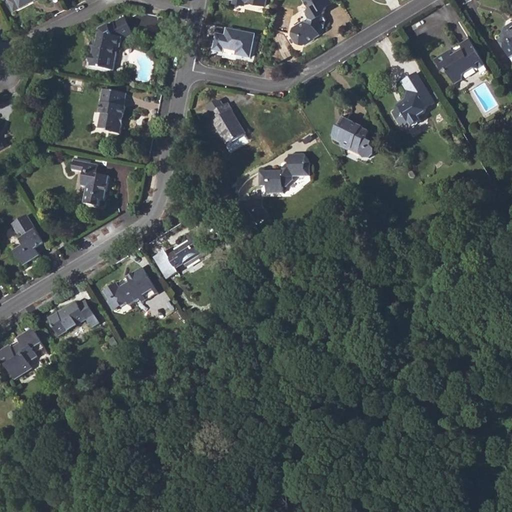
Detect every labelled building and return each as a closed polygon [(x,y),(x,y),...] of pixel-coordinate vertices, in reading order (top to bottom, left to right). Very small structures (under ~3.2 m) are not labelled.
[(37,0),(8,0),(14,12),(37,0)] [(304,45),(307,44),(307,45),(316,39),(316,38),(322,35),(320,31),(326,27),(327,19),(324,14),(326,12),(327,7),(334,3),(332,0),(304,0),(310,8),(308,14),(309,16),(308,22),(304,21),(293,27),(291,35),(297,44),(304,45)] [(92,55),(90,63),(91,63),(90,67),(114,71),(119,49),(121,49),(123,41),(123,37),(132,32),(125,17),(101,29),(98,43),(95,43),(94,49),(93,55),(92,55)] [(511,24),(505,28),(503,36),(499,38),(511,58),(511,57),(511,24)] [(132,32),(123,37),(123,41),(134,35),(132,32)] [(436,59),(444,73),(448,71),(456,85),(463,81),(464,76),(476,69),(481,70),(487,67),(469,39),(460,44),(462,48),(464,51),(454,57),(452,55),(450,51),(436,59)] [(464,51),(462,48),(452,55),(454,57),(464,51)] [(403,128),(410,124),(412,127),(423,121),(421,117),(426,114),(427,109),(436,104),(417,73),(402,82),(408,91),(406,100),(405,105),(400,108),(393,113),(403,128)] [(100,128),(108,130),(108,132),(122,134),(123,125),(122,124),(123,118),(125,118),(127,107),(125,107),(128,94),(104,89),(99,113),(103,114),(100,128)] [(406,100),(404,100),(398,104),(400,108),(405,105),(406,100)] [(221,131),(220,132),(228,145),(246,134),(233,111),(234,110),(229,103),(211,114),(221,131)] [(335,140),(341,143),(343,147),(361,155),(364,158),(370,158),(375,154),(375,149),(372,146),(373,143),(366,139),(370,131),(363,128),(363,127),(347,118),(343,127),(339,125),(333,136),(335,140)] [(284,187),(288,187),(294,181),(294,176),(312,176),(312,164),(307,164),(306,155),(290,155),(290,164),(287,164),(283,168),(283,170),(261,171),(261,186),(268,186),(268,193),(283,194),(284,194),(284,187)] [(82,186),(87,187),(84,203),(99,206),(101,199),(106,201),(110,176),(97,174),(99,164),(74,160),(72,169),(85,172),(82,186)] [(22,231),(26,236),(21,239),(25,245),(15,251),(24,266),(34,260),(33,259),(40,255),(39,252),(48,247),(28,215),(14,224),(19,233),(22,231)] [(205,244),(208,242),(203,234),(200,236),(198,231),(188,237),(191,242),(168,255),(165,251),(155,258),(168,280),(179,273),(178,270),(186,265),(188,268),(202,259),(200,256),(210,251),(205,244)] [(65,245),(62,241),(57,244),(60,249),(65,245)] [(212,253),(210,251),(200,256),(202,259),(212,253)] [(112,300),(116,306),(122,307),(129,303),(131,306),(141,300),(144,304),(159,294),(143,268),(127,277),(130,282),(122,287),(119,289),(116,284),(105,291),(110,301),(112,300)] [(114,312),(122,307),(116,306),(112,300),(110,301),(108,303),(114,312)] [(88,321),(93,328),(100,323),(87,301),(79,306),(77,302),(49,320),(61,337),(88,321)] [(21,377),(33,370),(30,363),(39,357),(37,353),(40,351),(45,348),(34,329),(24,334),(31,345),(25,349),(22,344),(18,346),(20,349),(15,352),(11,346),(0,353),(5,361),(9,359),(11,364),(7,366),(14,376),(19,373),(21,377)] [(25,349),(31,345),(24,334),(18,338),(22,344),(25,349)]
